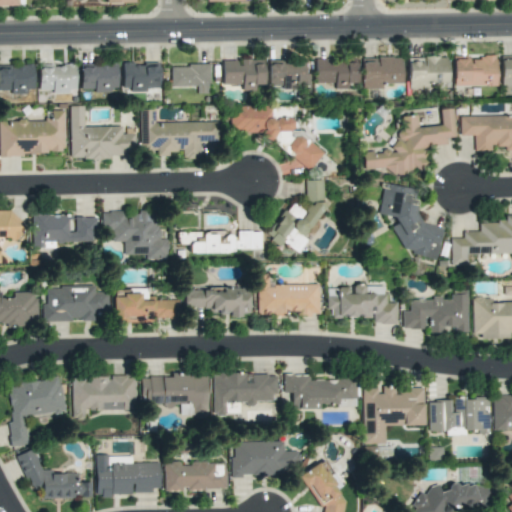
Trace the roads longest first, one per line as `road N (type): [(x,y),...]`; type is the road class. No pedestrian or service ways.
road 1 (residential): [(511,363),(282,342),(59,349),(0,359)]
road 2 (residential): [(0,38),(511,26)]
road 3 (residential): [(267,180),(0,187)]
